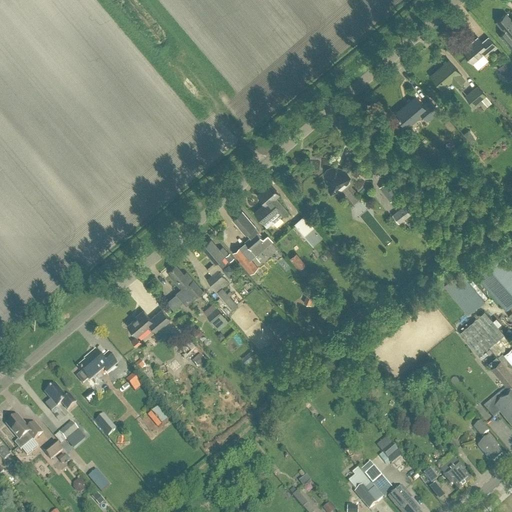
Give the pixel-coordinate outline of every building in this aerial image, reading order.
[(511,19),(511,20),(506,13),(496,22),(504,31),(499,36),(510,48),(511,46),(511,19)] [(485,56),(496,47),(488,37),(482,42),(477,37),(471,42),(472,43),(469,45),(469,44),(462,50),(472,62),(483,53),(485,56)] [(438,69),(431,75),(441,88),(451,80),(456,86),(464,79),(459,73),(449,60),(441,67),(442,68),(439,70),(438,69)] [(465,96),(473,105),(485,95),(477,86),(465,96)] [(423,104),(415,96),(395,113),(406,126),(421,113),(427,119),(438,109),(429,99),(423,104)] [(323,175),(325,187),(338,192),(348,184),(346,170),(333,165),(323,175)] [(379,188),(390,201),(400,193),(389,179),(379,188)] [(255,212),(267,227),(273,222),(274,222),(287,211),(275,197),(278,194),(270,184),(258,195),(265,203),(255,212)] [(407,203),(392,215),(398,223),(414,211),(407,203)] [(242,210),(232,218),(245,233),(246,233),(250,237),(244,242),(256,255),(273,241),(268,235),(263,239),(257,231),(259,230),(255,225),(242,210)] [(295,223),(306,234),(316,225),(306,213),(295,223)] [(217,261),(221,266),(225,263),(221,257),(227,252),(222,246),(220,248),(211,238),(201,246),(215,263),(217,261)] [(511,264),(498,249),(473,271),(506,309),(511,304),(511,264)] [(248,253),(241,260),(251,272),(258,265),(248,253)] [(289,258),(298,270),(303,266),(293,255),(289,258)] [(202,290),(193,279),(186,271),(183,273),(175,264),(168,270),(171,273),(169,275),(181,289),(176,293),(186,305),(196,296),(202,290)] [(448,292),(466,313),(487,297),(462,268),(452,276),(459,285),(448,292)] [(225,278),(217,270),(207,279),(217,291),(228,282),(225,278)] [(228,286),(223,289),(234,306),(239,303),(228,286)] [(207,315),(219,329),(228,320),(216,306),(207,315)] [(162,309),(156,314),(150,318),(144,311),(127,325),(136,336),(150,325),(155,331),(164,324),(170,319),(162,309)] [(482,354),(493,345),(499,353),(492,359),(496,363),(492,366),(510,388),(511,386),(511,339),(487,309),(462,330),(482,354)] [(230,340),(240,329),(237,326),(226,337),(230,340)] [(135,336),(130,340),(136,347),(141,343),(135,336)] [(184,343),(190,351),(194,348),(187,340),(184,343)] [(77,378),(83,385),(88,381),(89,382),(104,370),(107,373),(117,365),(108,354),(102,360),(95,352),(88,357),(90,359),(78,369),(82,374),(77,378)] [(193,362),(198,368),(206,361),(201,355),(193,362)] [(143,387),(133,375),(125,382),(135,394),(143,387)] [(61,404),(67,412),(76,404),(69,397),(66,399),(55,386),(45,394),(57,408),(61,404)] [(85,398),(90,405),(98,398),(92,391),(85,398)] [(511,429),(511,393),(511,394),(506,399),(504,397),(502,399),(501,398),(495,402),(498,405),(494,408),(511,429)] [(159,407),(151,413),(162,426),(170,420),(159,407)] [(17,417),(6,426),(19,441),(15,445),(20,451),(21,451),(26,457),(37,448),(33,443),(43,434),(35,425),(28,430),(17,417)] [(96,422),(109,437),(114,433),(101,418),(96,422)] [(482,422),(475,428),(484,438),(491,432),(482,422)] [(71,423),(59,433),(66,442),(79,432),(71,423)] [(383,454),(393,466),(403,458),(385,437),(379,441),(387,451),(383,454)] [(486,458),(488,457),(494,464),(502,457),(496,450),(498,449),(489,438),(478,448),(486,458)] [(55,442),(43,451),(51,461),(62,451),(55,442)] [(0,457),(4,462),(10,456),(1,445),(0,443),(0,457)] [(263,463),(256,454),(248,460),(255,469),(263,463)] [(58,460),(63,465),(68,461),(63,456),(58,460)] [(453,486),(458,493),(471,482),(464,474),(465,472),(459,465),(458,466),(454,460),(440,472),(444,477),(443,478),(451,487),(453,486)] [(375,481),(383,473),(380,470),(372,477),(375,481)] [(430,470),(423,475),(431,485),(437,480),(430,470)] [(356,495),(370,511),(371,511),(385,500),(359,471),(354,476),(356,479),(351,484),(358,493),(356,495)] [(96,472),(88,479),(101,494),(109,487),(96,472)] [(386,475),(377,479),(382,489),(391,485),(386,475)] [(399,511),(419,511),(410,501),(411,500),(401,488),(388,499),(399,511)] [(294,497),(306,511),(314,511),(299,493),(298,494),(294,489),(290,492),(295,497),(294,497)]
